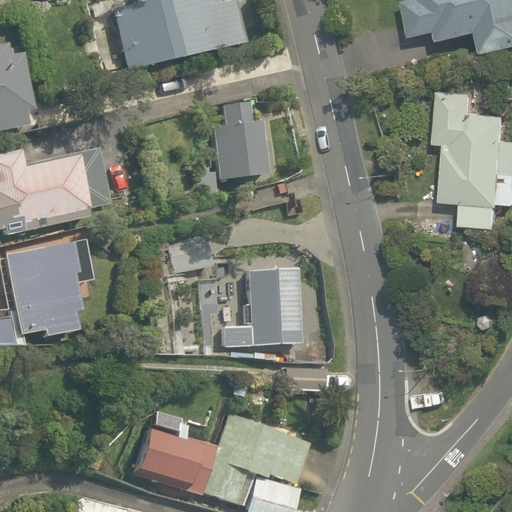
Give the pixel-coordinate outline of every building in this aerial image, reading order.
[(231,43),(220,0),(212,0),(195,4),(193,0),(148,0),(109,9),(123,69),(231,43)] [(476,52),(511,41),(511,0),(411,0),(398,4),(407,36),(432,29),(436,42),(470,32),(476,52)] [(0,128),(22,124),(19,109),(30,107),(19,52),(0,56),(0,128)] [(435,201),(456,203),(454,226),(490,230),(492,206),(510,208),(511,191),(511,139),(499,139),(502,113),(468,110),(470,91),(435,89),(429,144),(441,145),(435,201)] [(262,172),(249,101),(203,110),(216,180),(262,172)] [(0,236),(78,219),(77,210),(99,205),(86,146),(13,162),(10,151),(0,153),(0,236)] [(198,238),(164,247),(171,275),(205,267),(198,238)] [(73,309),(61,240),(0,249),(0,300),(3,317),(0,317),(0,342),(3,342),(3,336),(66,326),(64,311),(73,309)] [(240,323),(218,325),(221,354),(290,347),(283,273),(236,277),(240,323)] [(221,416),(214,446),(135,426),(124,471),(236,500),(233,511),(283,511),(303,437),(221,416)] [(135,511),(73,496),(69,511),(135,511)]
